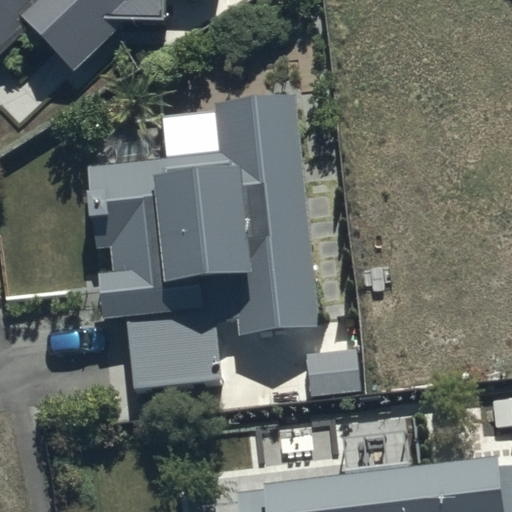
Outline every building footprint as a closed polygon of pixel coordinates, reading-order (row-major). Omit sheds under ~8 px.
[(221,6),(221,0),(0,0),(0,74),(29,46),(74,92),(126,41),(168,41),(168,6),(221,6)] [(220,129),(167,133),(169,174),(93,180),(99,264),(114,263),(116,293),(105,294),(108,340),(132,338),(137,404),(221,398),(216,340),(239,338),(240,350),(319,345),(302,117),(219,123),(220,129)] [(360,361),(308,363),(310,405),(362,402),(360,361)] [(511,511),(511,489),(292,511),(275,511),(275,506),(241,510),(240,511),(511,511)] [(153,511),(152,496),(116,499),(117,511),(153,511)]
